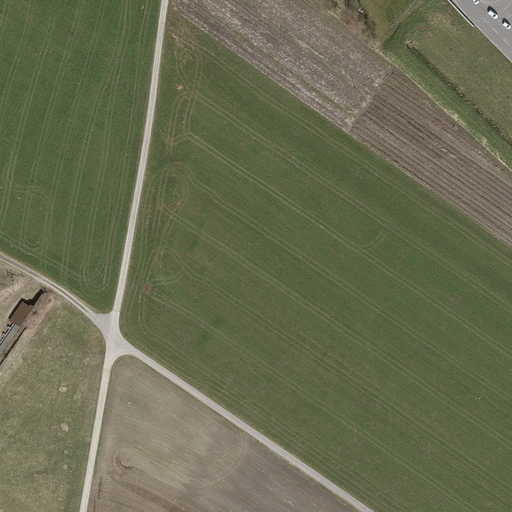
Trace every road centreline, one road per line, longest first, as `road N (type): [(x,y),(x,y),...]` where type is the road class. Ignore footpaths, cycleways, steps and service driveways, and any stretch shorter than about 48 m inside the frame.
road 1 (track): [(83,511),(165,0)]
road 2 (track): [(0,256),(83,305),(113,336)]
